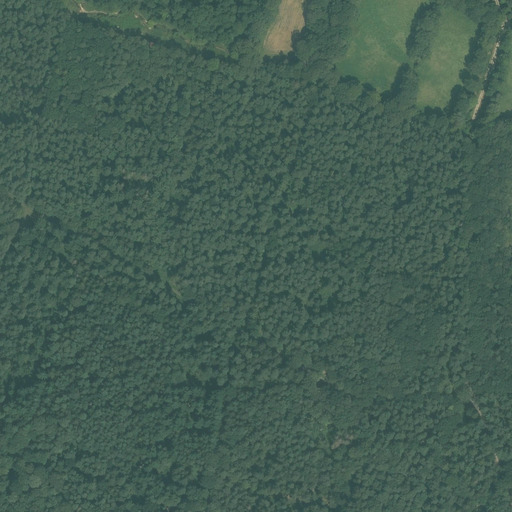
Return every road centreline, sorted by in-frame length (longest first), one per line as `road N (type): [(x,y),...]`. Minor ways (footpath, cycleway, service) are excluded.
road 1 (track): [(511,494),(485,416),(465,315),(476,103),(503,17),(497,0)]
road 2 (track): [(0,201),(30,206),(355,399),(382,396)]
road 3 (track): [(319,93),(240,332),(205,511)]
road 4 (track): [(445,446),(477,380),(382,396)]
